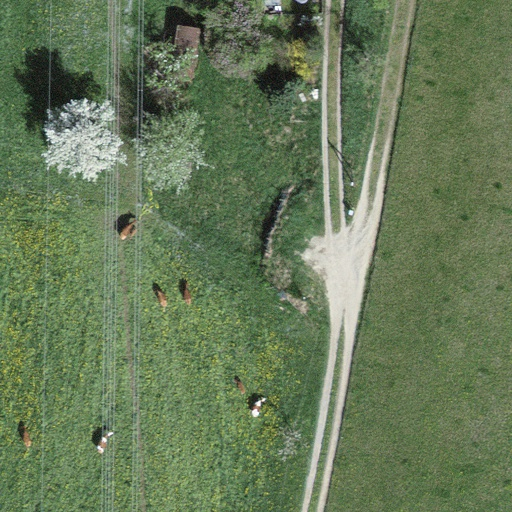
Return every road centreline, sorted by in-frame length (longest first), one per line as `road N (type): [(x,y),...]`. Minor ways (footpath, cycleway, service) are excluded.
road 1 (track): [(315,3),(311,178),(326,327),(288,511)]
road 2 (track): [(378,0),(326,327)]
